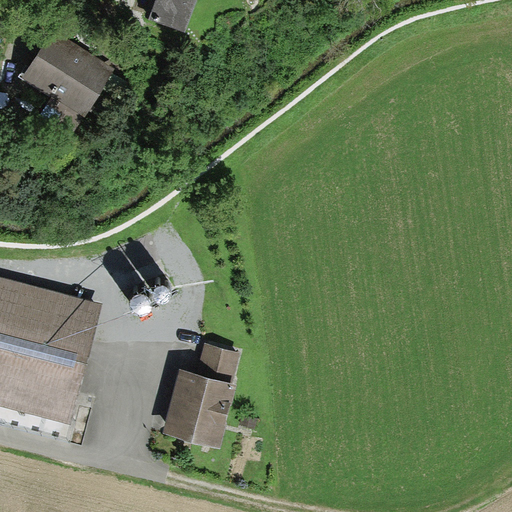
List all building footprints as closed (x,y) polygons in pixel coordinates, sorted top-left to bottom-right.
[(203,0),(161,0),(153,25),(191,37),(203,0)] [(117,80),(54,42),(30,82),(92,120),(117,80)] [(0,401),(65,418),(94,304),(0,280),(0,401)] [(195,377),(180,373),(166,427),(191,434),(193,427),(216,433),(228,385),(226,385),(234,353),(204,345),(195,377)] [(240,416),(238,424),(251,428),(253,419),(240,416)]
